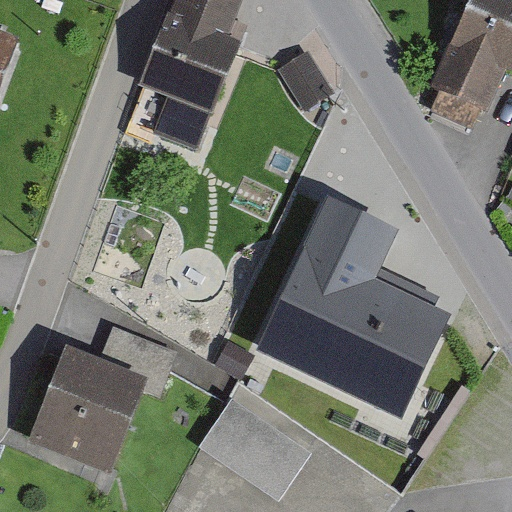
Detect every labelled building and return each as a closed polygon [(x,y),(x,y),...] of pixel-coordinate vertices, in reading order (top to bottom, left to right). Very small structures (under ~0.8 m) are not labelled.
[(247,0),(177,0),(126,130),(201,160),(243,57),(227,50),(247,0)] [(511,0),(475,0),(432,98),(438,100),(430,118),(473,137),(481,119),(487,121),(505,80),(511,82),(511,0)] [(0,101),(20,50),(0,42),(0,101)] [(305,63),(276,80),(305,130),(335,112),(305,63)] [(399,227),(330,195),(259,349),(400,413),(445,313),(375,280),(399,227)] [(99,375),(65,362),(29,455),(112,486),(146,397),(160,402),(177,358),(114,334),(108,351),(99,375)] [(313,457),(233,400),(199,447),(279,504),(296,481),(313,457)]
